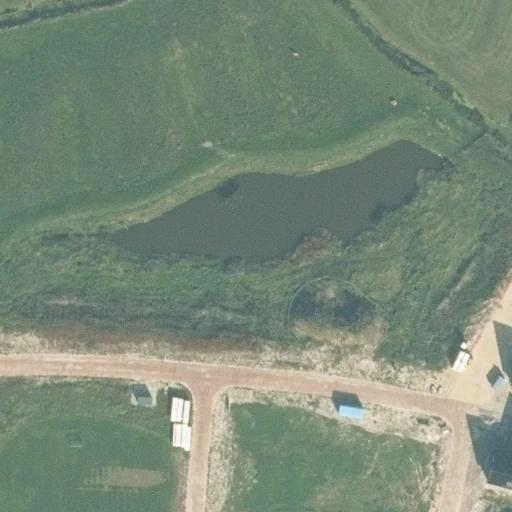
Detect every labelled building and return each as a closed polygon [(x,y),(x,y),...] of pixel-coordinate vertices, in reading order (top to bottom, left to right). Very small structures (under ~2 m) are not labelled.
[(478,200),(459,200),(460,237),(485,237),(485,235),(496,235),(496,197),(478,198),(478,200)] [(439,276),(419,276),(420,314),(446,313),(446,312),(457,311),(456,273),(439,274),(439,276)] [(76,277),(57,277),(58,315),(84,314),(83,313),(95,313),(94,274),(76,275),(76,277)] [(174,285),(155,285),(155,322),(181,322),(181,320),(192,320),(192,282),(174,283),(174,285)] [(262,293),(243,293),(244,331),(270,330),(269,329),(281,328),(280,290),(262,291),(262,293)] [(350,300),(331,300),(332,338),(358,337),(357,336),(369,336),(368,298),(350,298),(350,300)] [(511,429),(507,450),(493,446),(485,479),(511,485),(511,429)] [(237,434),(235,457),(272,461),(274,437),(237,434)] [(398,434),(392,462),(431,469),(436,442),(398,434)] [(234,472),(233,480),(270,483),(272,461),(235,457),(234,465),(234,472)] [(392,462),(387,490),(425,497),(431,469),(392,462)] [(232,494),(232,502),(268,505),(270,483),(233,480),(233,489),(232,494)] [(230,511),(267,511),(268,505),(232,502),(231,510),(230,511)]
